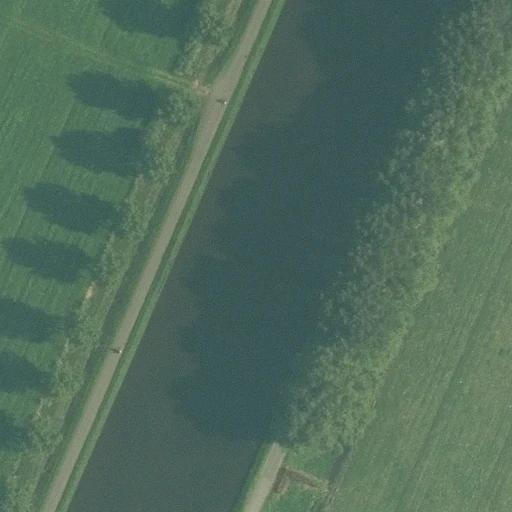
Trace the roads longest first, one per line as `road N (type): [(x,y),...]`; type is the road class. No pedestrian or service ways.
road 1 (unclassified): [(256,511),(482,0)]
road 2 (unclassified): [(47,511),(265,0)]
